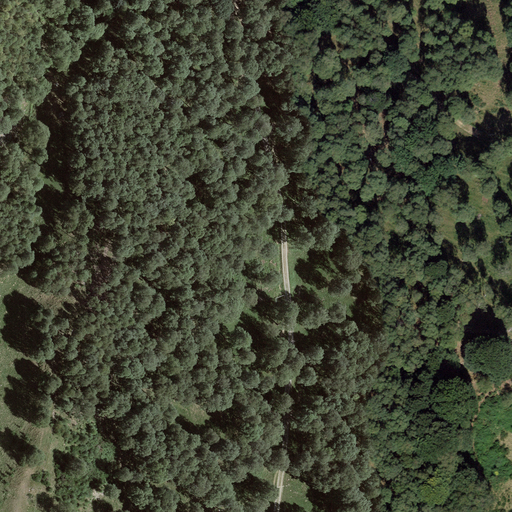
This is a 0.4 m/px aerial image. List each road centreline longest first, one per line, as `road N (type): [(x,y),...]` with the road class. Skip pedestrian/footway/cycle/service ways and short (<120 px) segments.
road 1 (track): [(277,511),(288,419),(281,196),(222,0)]
road 2 (track): [(291,0),(357,25),(465,127),(511,140)]
